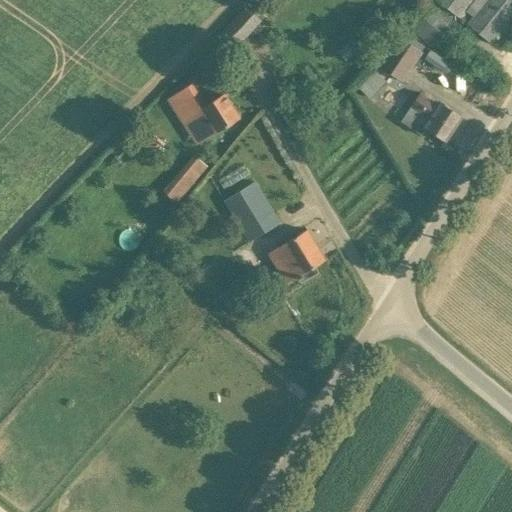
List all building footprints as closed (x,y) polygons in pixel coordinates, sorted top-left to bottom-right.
[(468,24),(490,42),(511,14),(511,0),(437,0),(459,18),(465,11),(473,18),(468,24)] [(455,29),(429,4),(410,25),(435,49),(455,29)] [(397,35),(377,65),(402,82),(422,51),(397,35)] [(375,69),(360,87),(371,97),(386,79),(375,69)] [(167,99),(196,144),(240,117),(224,93),(206,105),(193,83),(167,99)] [(444,141),(461,116),(441,102),(438,106),(419,94),(400,122),(421,135),(425,128),(444,141)] [(195,153),(163,188),(177,200),(209,165),(195,153)] [(248,242),(263,233),(280,223),(255,182),(223,201),(248,242)] [(325,259),(307,229),(282,244),(283,246),(268,253),(286,283),(297,276),(298,278),(302,277),(300,274),(325,259)] [(258,298),(247,280),(221,295),(231,313),(258,298)]
